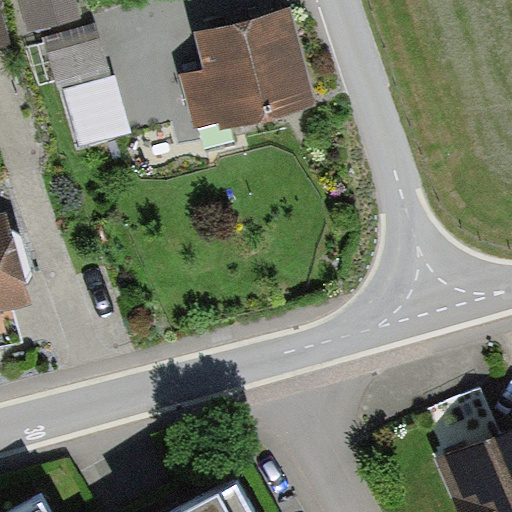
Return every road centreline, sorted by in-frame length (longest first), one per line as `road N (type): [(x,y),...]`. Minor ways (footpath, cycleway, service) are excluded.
road 1 (residential): [(327,0),(374,112),(428,310)]
road 2 (residential): [(0,427),(273,354)]
road 3 (residential): [(273,354),(358,511)]
road 4 (residential): [(273,354),(428,310)]
